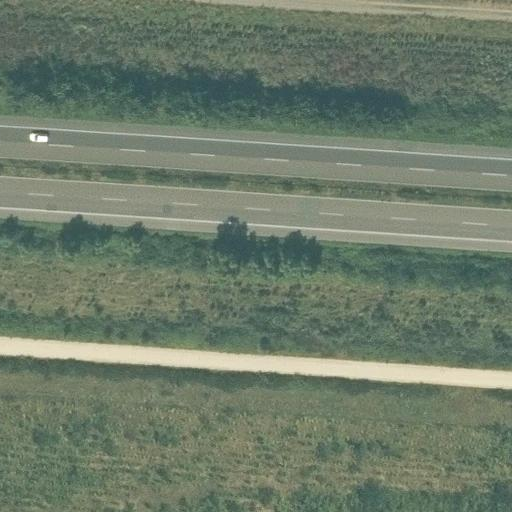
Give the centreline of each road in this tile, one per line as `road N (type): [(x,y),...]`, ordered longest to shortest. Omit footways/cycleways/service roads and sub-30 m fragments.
road 1 (track): [(0,344),(511,381)]
road 2 (motorway): [(0,190),(511,225)]
road 3 (motorway): [(511,174),(0,139)]
road 4 (track): [(511,17),(223,0)]
